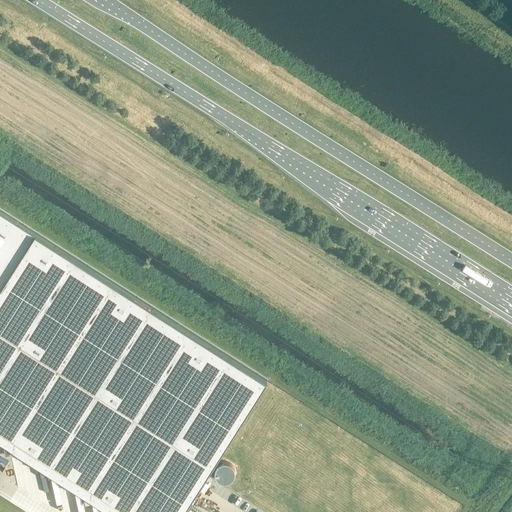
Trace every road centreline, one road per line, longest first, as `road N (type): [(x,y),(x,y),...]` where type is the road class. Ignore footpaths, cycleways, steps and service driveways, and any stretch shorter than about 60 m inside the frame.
road 1 (trunk): [(38,0),(511,294)]
road 2 (trunk): [(511,261),(104,0)]
